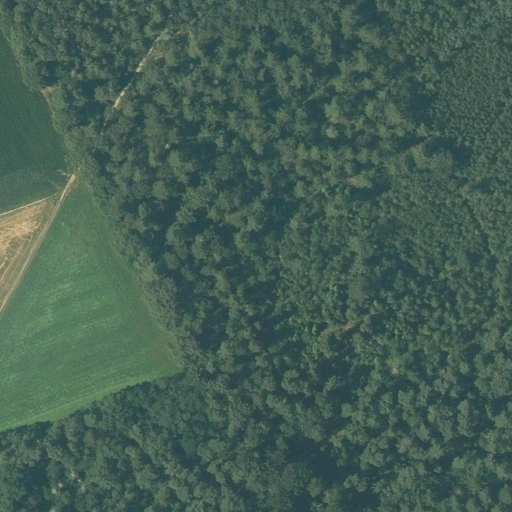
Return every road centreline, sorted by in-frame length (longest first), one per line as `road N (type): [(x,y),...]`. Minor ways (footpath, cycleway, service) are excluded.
road 1 (track): [(130,83),(302,402),(349,511)]
road 2 (track): [(130,83),(0,309)]
road 3 (track): [(143,61),(341,0)]
